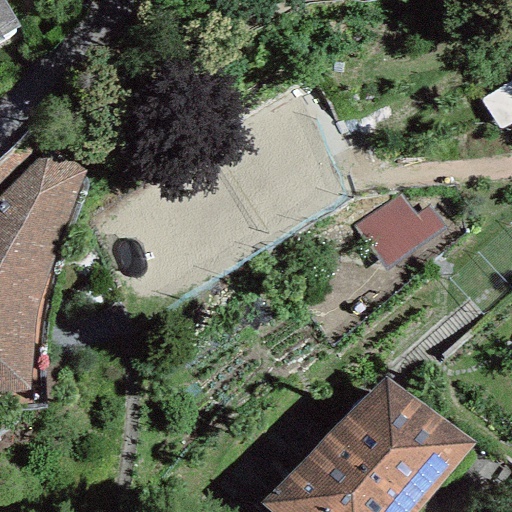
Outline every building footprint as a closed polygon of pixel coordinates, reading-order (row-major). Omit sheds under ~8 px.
[(0,0),(0,39),(2,39),(0,36),(18,25),(3,0),(0,0)] [(0,160),(0,195),(44,149),(27,133),(0,160)] [(0,393),(28,392),(32,349),(37,304),(54,252),(86,168),(44,149),(0,195),(0,393)] [(368,250),(385,272),(445,229),(429,207),(415,216),(399,196),(352,228),(368,250)] [(385,376),(260,503),(270,511),(418,511),(476,444),(385,376)]
